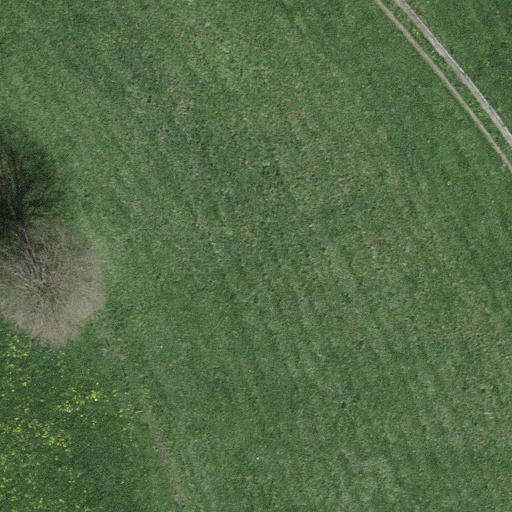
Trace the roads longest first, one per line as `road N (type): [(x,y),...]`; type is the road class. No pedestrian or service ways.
road 1 (track): [(185,511),(56,225),(0,133)]
road 2 (track): [(375,0),(511,167)]
